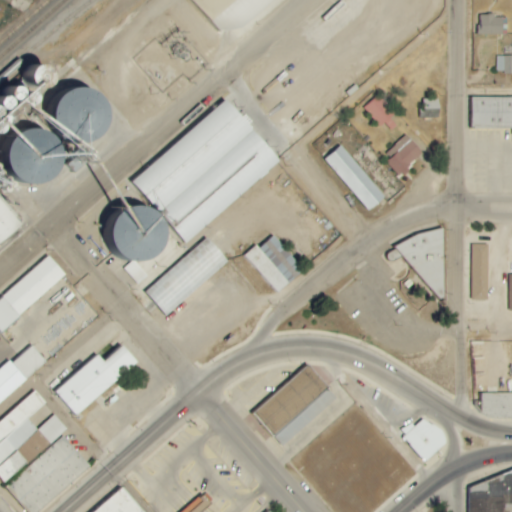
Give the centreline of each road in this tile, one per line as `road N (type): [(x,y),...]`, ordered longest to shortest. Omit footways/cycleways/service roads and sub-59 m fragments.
road 1 (residential): [(0,283),(323,0)]
road 2 (trunk): [(477,426),(338,353),(271,352),(243,365)]
road 3 (trunk): [(243,365),(63,511)]
road 4 (residential): [(201,393),(58,232)]
road 5 (residential): [(229,80),(364,244)]
road 6 (tertiary): [(455,211),(453,0)]
road 7 (residential): [(459,418),(455,211)]
road 8 (residential): [(364,244),(233,351),(221,376)]
road 9 (secondary): [(307,511),(201,393)]
road 10 (tertiary): [(511,211),(431,213),(364,244)]
road 11 (trunk): [(393,511),(453,465),(511,458)]
